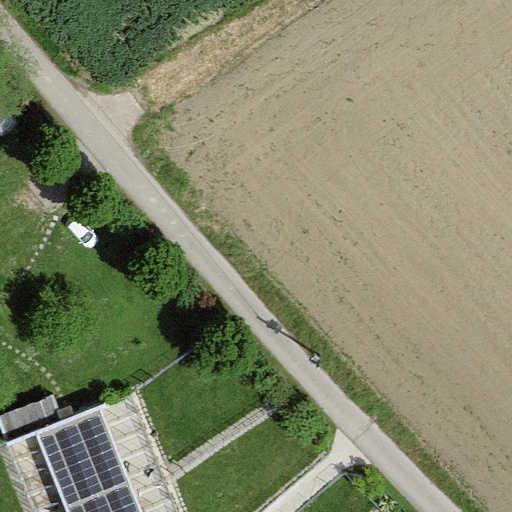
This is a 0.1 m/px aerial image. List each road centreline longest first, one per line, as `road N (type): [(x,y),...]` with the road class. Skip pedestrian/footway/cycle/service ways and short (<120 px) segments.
road 1 (unclassified): [(0,18),(439,511)]
road 2 (track): [(94,130),(288,0)]
